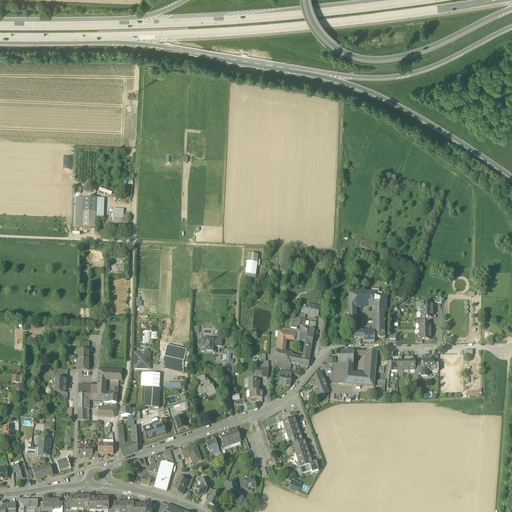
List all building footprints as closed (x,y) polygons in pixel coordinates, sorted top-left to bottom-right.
[(83,228),(83,198),(74,198),(73,227),(83,228)] [(97,199),(83,198),(83,228),(96,228),(96,220),(97,199)] [(104,199),(97,199),(96,220),(104,220),(104,199)] [(117,211),(110,210),(109,223),(128,224),(129,215),(117,214),(117,211)] [(258,256),(248,254),(245,274),(255,276),(258,256)] [(125,276),(124,257),(114,257),(114,262),(109,262),(109,276),(125,276)] [(372,293),(349,294),(349,307),(355,307),(371,307),(372,293)] [(386,297),(377,293),(372,293),(371,307),(373,307),(374,332),(374,333),(384,333),(384,314),(386,314),(386,297)] [(319,309),(306,306),(305,314),(317,316),(319,309)] [(89,318),(89,308),(79,308),(79,318),(89,318)] [(305,321),(295,318),(294,323),(298,324),(298,326),(302,327),(302,326),(304,327),(305,325),(304,325),(305,321)] [(304,327),(302,326),(302,327),(301,333),(313,336),(314,330),(307,328),(307,327),(304,327)] [(291,332),(278,331),(276,351),(285,353),(287,340),(290,340),(291,332)] [(374,332),(363,333),(363,339),(363,343),(374,343),(374,340),(374,333),(374,332)] [(301,333),(300,333),(298,341),(305,343),(312,344),(313,336),(301,333)] [(213,340),(202,339),(201,346),(205,346),(206,348),(206,352),(213,352),(213,346),(213,340)] [(312,344),(305,343),(304,353),(305,353),(304,358),(309,359),(312,344)] [(186,351),(166,347),(164,358),(184,362),(186,351)] [(235,350),(227,349),(227,364),(233,364),(233,360),(231,360),(231,353),(235,354),(235,350)] [(89,351),(79,351),(78,371),(88,371),(89,351)] [(285,353),(276,351),(275,361),(278,362),(291,364),(292,356),(292,355),(285,353)] [(353,352),(340,352),(340,364),(340,365),(344,365),(352,365),(353,365),(353,357),(353,352)] [(150,364),(150,354),(148,354),(141,353),(134,353),(134,363),(135,363),(149,364),(150,364)] [(265,355),(262,355),(263,355),(263,361),(260,361),(259,361),(259,368),(268,368),(268,362),(265,362),(265,355)] [(304,358),(292,356),(291,364),(308,367),(309,359),(304,358)] [(376,358),(366,357),(364,376),(364,387),(373,388),(376,358)] [(184,362),(164,358),(164,369),(184,374),(184,362)] [(434,360),(422,361),(422,362),(421,362),(421,367),(421,375),(421,377),(427,377),(427,372),(433,372),(433,366),(434,366),(434,362),(434,360)] [(291,364),(278,362),(277,367),(290,370),(291,364)] [(340,365),(340,364),(335,364),(332,384),(342,385),(344,365),(340,365)] [(352,365),(344,365),(342,385),(350,386),(351,375),(352,365)] [(112,370),(98,370),(97,379),(98,383),(105,383),(106,379),(112,379),(112,370)] [(121,371),(112,370),(112,379),(121,380),(121,371)] [(328,393),(320,373),(320,372),(311,382),(313,386),(315,386),(316,387),(314,388),(319,398),(328,393)] [(364,376),(356,375),(355,386),(364,387),(364,376)] [(283,376),(281,376),(280,385),(289,386),(291,378),(287,377),(283,376)] [(209,381),(206,382),(205,380),(205,377),(199,377),(199,378),(197,378),(198,387),(195,388),(196,396),(196,395),(201,395),(201,393),(206,391),(209,398),(216,395),(212,386),(211,386),(209,381)] [(61,379),(53,379),(53,380),(54,380),(54,386),(53,386),(54,386),(54,392),(52,392),(52,393),(61,393),(66,394),(67,380),(61,379)] [(257,379),(248,379),(248,386),(250,386),(249,391),(251,391),(259,391),(259,380),(259,379),(257,379)] [(105,383),(98,383),(98,387),(92,386),(91,395),(96,395),(105,396),(105,392),(105,383)] [(92,386),(78,386),(78,395),(86,395),(89,395),(91,395),(92,386)] [(160,389),(145,388),(144,408),(159,409),(160,389)] [(86,395),(78,395),(78,410),(87,410),(89,410),(89,400),(89,395),(86,395)] [(113,396),(112,396),(107,396),(105,396),(105,401),(105,403),(116,404),(117,396),(113,396)] [(186,403),(180,405),(182,411),(188,409),(186,403)] [(111,408),(103,408),(102,417),(111,417),(111,410),(111,408)] [(87,410),(78,410),(78,421),(87,421),(87,410)] [(182,417),(174,419),(178,430),(186,427),(185,424),(186,423),(184,419),(183,420),(182,417)] [(285,421),(283,422),(285,428),(296,424),(294,418),(291,419),(288,420),(285,421)] [(163,423),(143,430),(147,440),(166,434),(163,423)] [(54,425),(37,424),(37,430),(44,430),(44,432),(51,432),(51,431),(54,431),(54,425)] [(296,424),(285,428),(287,434),(298,430),(296,424)] [(11,427),(4,427),(4,437),(13,438),(14,431),(14,428),(11,427)] [(240,442),(236,430),(231,432),(235,444),(240,442)] [(298,430),(287,434),(289,440),(300,436),(298,430)] [(231,432),(229,433),(229,432),(226,433),(226,434),(225,434),(229,446),(235,444),(231,432)] [(225,434),(220,436),(222,443),(224,448),(229,446),(225,434)] [(300,436),(289,440),(291,445),(292,445),(302,441),(300,436)] [(214,440),(206,443),(209,452),(212,450),(214,455),(219,453),(214,440)] [(124,446),(119,448),(122,457),(123,457),(138,452),(137,441),(132,443),(124,446)] [(302,441),(292,445),(295,451),(306,447),(304,441),(302,441)] [(80,446),(80,451),(80,458),(92,458),(92,453),(92,447),(80,446)] [(196,446),(181,451),(185,460),(190,458),(192,464),(201,461),(196,446)] [(306,447),(295,451),(297,456),(308,452),(306,447)] [(44,448),(38,448),(38,455),(41,456),(41,454),(46,455),(46,456),(50,456),(50,449),(44,448)] [(174,465),(170,451),(164,453),(167,463),(174,465)] [(308,452),(297,456),(299,462),(310,458),(308,452)] [(310,458),(299,462),(301,468),(309,465),(312,464),(310,458)] [(66,460),(57,463),(60,471),(69,468),(66,460)] [(144,460),(133,463),(135,469),(142,467),(143,468),(146,467),(144,460)] [(316,462),(312,464),(309,465),(311,471),(312,473),(318,471),(317,468),(318,468),(316,462)] [(167,463),(150,466),(147,469),(165,474),(165,473),(167,463)] [(174,465),(167,463),(165,473),(171,475),(174,465)] [(24,465),(21,466),(21,465),(15,466),(19,482),(25,480),(24,476),(27,475),(26,472),(27,472),(24,465)] [(309,465),(301,468),(300,468),(302,474),(311,471),(309,465)] [(50,467),(46,468),(46,467),(41,468),(42,470),(44,478),(49,477),(50,478),(53,477),(53,476),(50,467)] [(38,469),(32,471),(35,479),(36,481),(37,482),(41,481),(41,480),(44,479),(44,478),(42,470),(38,471),(38,469)] [(147,469),(140,476),(142,478),(149,480),(150,477),(163,480),(169,481),(171,475),(165,473),(165,474),(147,469)] [(149,480),(142,478),(140,485),(149,487),(151,481),(149,480)] [(178,478),(173,491),(177,493),(177,494),(179,494),(183,495),(186,488),(188,482),(178,478)] [(207,478),(199,482),(201,486),(196,488),(200,496),(205,494),(209,484),(207,478)] [(254,478),(244,480),(246,488),(246,489),(252,488),(253,489),(256,488),(254,478)] [(169,481),(163,480),(161,486),(160,490),(166,492),(169,481)] [(236,482),(228,483),(228,482),(225,483),(227,495),(230,495),(230,493),(235,492),(236,494),(239,493),(239,490),(238,490),(236,482)] [(214,494),(212,493),(211,497),(208,503),(216,507),(220,496),(214,494)] [(37,500),(18,500),(18,504),(18,509),(24,509),(35,509),(34,511),(37,511),(37,503),(37,500)] [(59,500),(52,500),(51,511),(59,511),(59,502),(59,500)]
